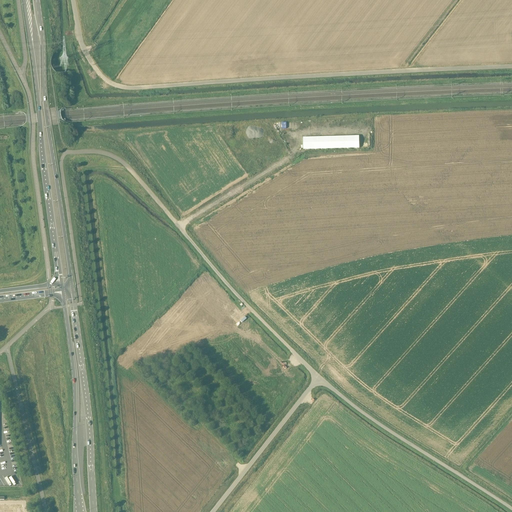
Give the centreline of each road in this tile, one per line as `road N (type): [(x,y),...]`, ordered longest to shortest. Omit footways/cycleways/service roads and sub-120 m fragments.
road 1 (motorway): [(0,238),(501,192)]
road 2 (unclassified): [(511,66),(123,87),(90,61),(73,0)]
road 3 (motorway): [(478,180),(0,225)]
road 4 (motorway): [(75,312),(183,295),(302,224),(501,192)]
road 5 (motorway): [(478,180),(271,181),(141,137),(51,145)]
road 6 (track): [(222,279),(309,227),(511,203)]
road 7 (unclassified): [(511,508),(319,377)]
road 8 (track): [(178,226),(282,165),(365,150)]
road 9 (secondary): [(93,511),(75,312)]
road 10 (secondary): [(66,313),(79,511)]
road 11 (unclassified): [(319,377),(212,511)]
road 12 (secondary): [(24,0),(44,157)]
road 13 (secondary): [(51,145),(36,0)]
road 14 (unclassified): [(32,154),(49,285)]
road 15 (unclassified): [(0,33),(29,95),(32,154)]
road 16 (secondary): [(44,157),(62,283)]
road 17 (secondary): [(72,288),(54,169)]
